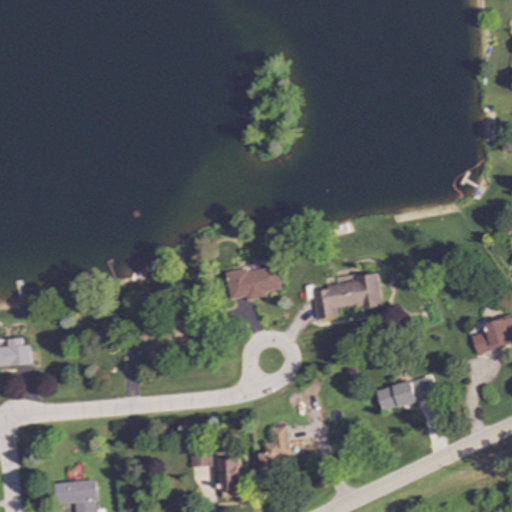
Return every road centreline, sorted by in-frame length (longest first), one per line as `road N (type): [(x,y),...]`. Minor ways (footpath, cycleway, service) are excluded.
road 1 (residential): [(9,511),(1,439),(8,422),(220,400),(251,385)]
road 2 (residential): [(511,425),(328,511)]
road 3 (residential): [(247,381),(267,385),(286,372),(279,344),(251,346),(247,381)]
